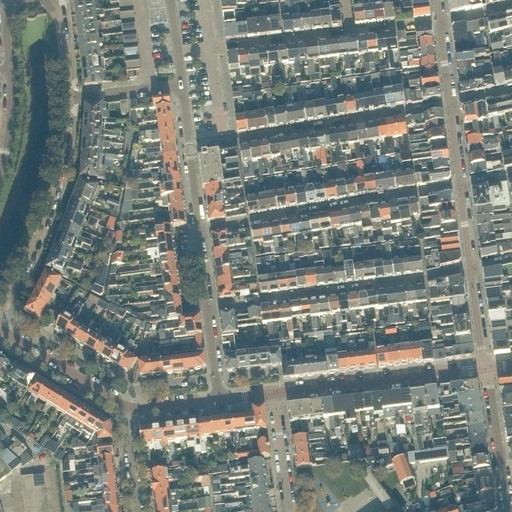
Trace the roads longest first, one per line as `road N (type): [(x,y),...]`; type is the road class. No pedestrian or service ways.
road 1 (residential): [(470,268),(206,311)]
road 2 (residential): [(460,186),(199,228)]
road 3 (residential): [(449,105),(189,150)]
road 4 (residential): [(0,311),(56,178),(66,98)]
road 5 (residential): [(274,394),(487,368)]
road 6 (residential): [(0,330),(131,409)]
